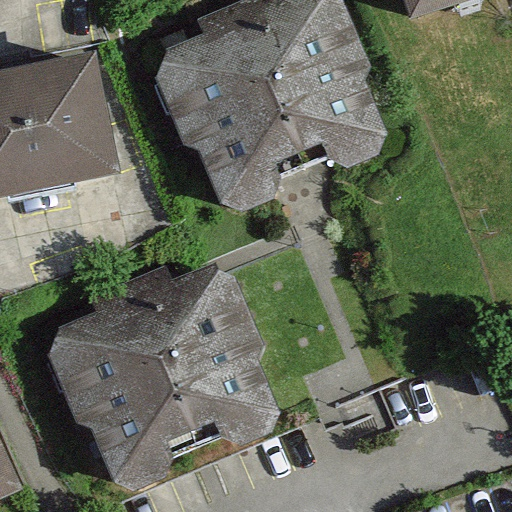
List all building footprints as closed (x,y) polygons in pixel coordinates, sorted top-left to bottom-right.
[(228,214),(258,227),(303,203),(295,186),(340,164),(371,177),(413,159),(337,0),(321,0),(288,16),(280,0),(275,0),(210,31),(216,44),(177,63),(169,94),(228,214)] [(511,0),(417,0),(429,36),(511,8),(511,0)] [(0,93),(0,214),(129,187),(104,72),(0,93)] [(116,486),(147,500),(191,475),(183,458),(228,437),(260,450),(301,431),(223,267),(177,288),(168,271),(98,304),(104,316),(65,336),(57,366),(116,486)] [(0,511),(21,503),(0,456),(0,511)]
